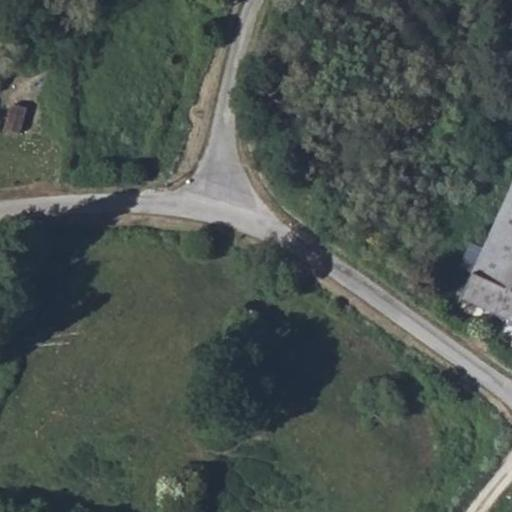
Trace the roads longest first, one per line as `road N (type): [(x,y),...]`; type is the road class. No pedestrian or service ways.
road 1 (unclassified): [(218,208),(293,241),(511,396)]
road 2 (unclassified): [(0,214),(107,204),(218,208)]
road 3 (unclassified): [(252,0),(224,82),(218,208)]
